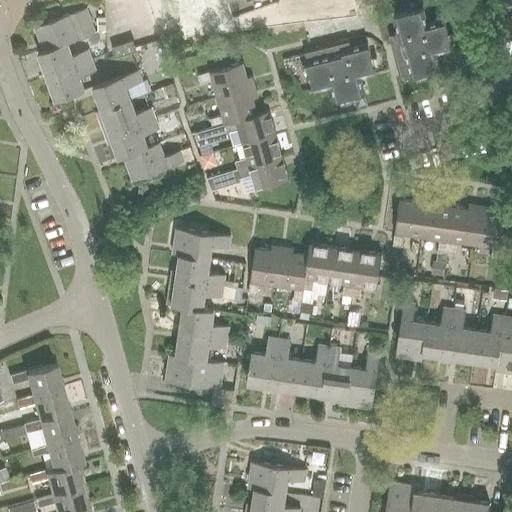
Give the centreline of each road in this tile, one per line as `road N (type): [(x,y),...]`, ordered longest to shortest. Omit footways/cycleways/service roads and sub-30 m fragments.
road 1 (residential): [(144,457),(261,427),(440,455)]
road 2 (residential): [(98,305),(84,251),(0,64)]
road 3 (residential): [(144,457),(98,305)]
road 4 (residential): [(394,140),(449,126),(475,97),(511,79)]
road 5 (residential): [(440,455),(450,393),(511,402)]
